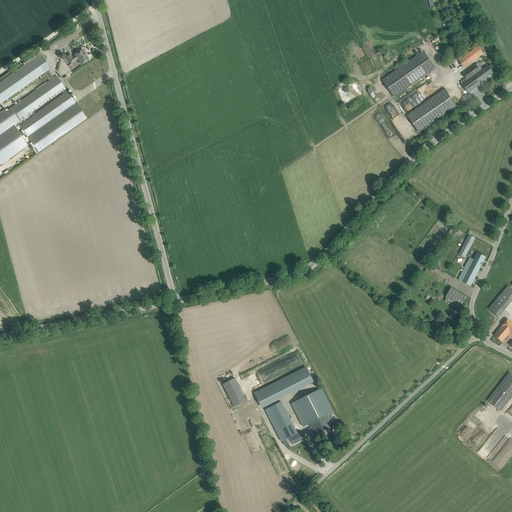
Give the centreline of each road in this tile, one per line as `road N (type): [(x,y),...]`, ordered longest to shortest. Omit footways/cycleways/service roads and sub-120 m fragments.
road 1 (unclassified): [(173,299),(302,269),(429,141),(511,86)]
road 2 (unclassified): [(173,299),(96,0)]
road 3 (unclassified): [(283,511),(477,335)]
road 4 (unclassified): [(0,335),(173,299)]
road 5 (unclassified): [(477,335),(472,299),(511,199)]
